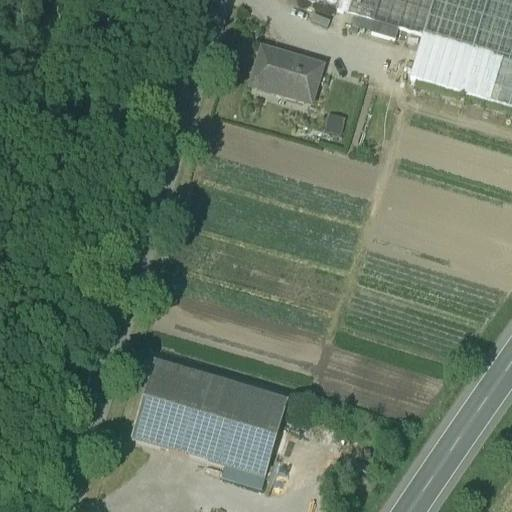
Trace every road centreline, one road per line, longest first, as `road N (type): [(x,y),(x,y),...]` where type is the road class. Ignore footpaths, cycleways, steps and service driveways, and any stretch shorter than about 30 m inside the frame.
road 1 (tertiary): [(54,511),(208,0)]
road 2 (primary): [(412,511),(511,363)]
